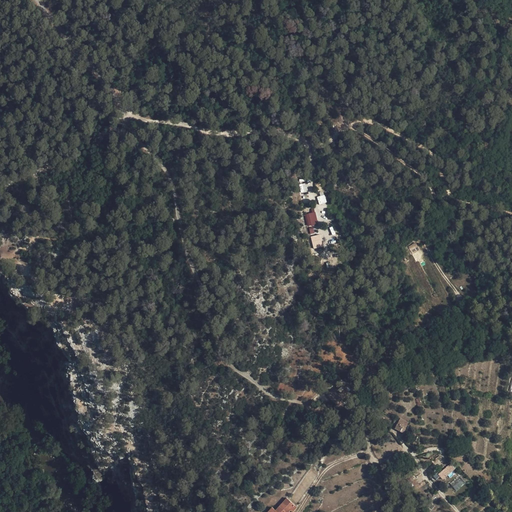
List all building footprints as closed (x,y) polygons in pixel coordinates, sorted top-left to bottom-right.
[(314,213),(305,215),(307,226),(316,224),(314,213)] [(320,234),(311,236),(313,249),(323,247),(320,234)] [(342,386),(345,385),(346,384),(342,378),(335,383),(338,390),(342,386)] [(328,397),(336,404),(342,397),(344,395),(346,397),(351,394),(345,385),(342,386),(338,390),(336,392),(334,390),(326,394),(328,397)] [(336,404),(339,406),(345,400),(342,397),(336,404)] [(401,418),(398,424),(406,428),(409,422),(401,418)] [(406,428),(398,424),(395,429),(403,433),(406,428)] [(452,467),(449,464),(439,473),(437,474),(439,476),(442,480),(448,475),(446,473),(448,470),(452,467)] [(439,476),(437,474),(439,473),(437,471),(430,477),(433,481),(439,476)] [(451,484),(457,491),(466,483),(460,476),(451,484)] [(267,511),(289,511),(291,510),(295,505),(287,498),(276,510),(272,507),(267,511)]
